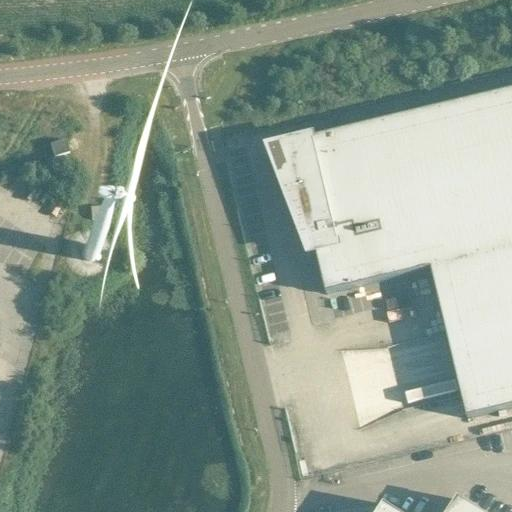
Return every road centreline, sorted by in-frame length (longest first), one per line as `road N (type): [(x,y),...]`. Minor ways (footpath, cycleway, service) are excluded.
road 1 (unclassified): [(282,511),(259,372),(180,51)]
road 2 (tertiary): [(180,51),(422,0)]
road 3 (unknown): [(511,478),(481,473),(282,511)]
road 4 (tertiary): [(180,51),(0,77)]
